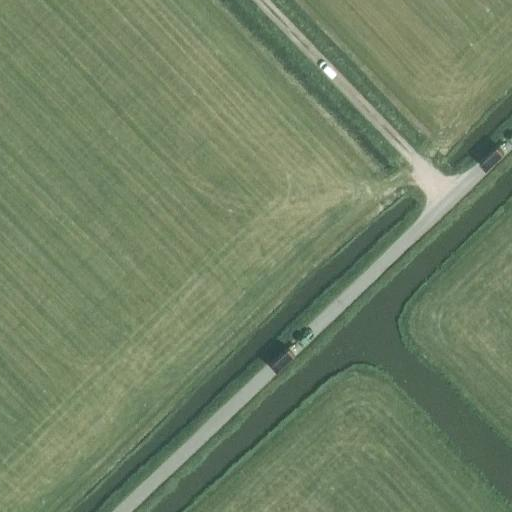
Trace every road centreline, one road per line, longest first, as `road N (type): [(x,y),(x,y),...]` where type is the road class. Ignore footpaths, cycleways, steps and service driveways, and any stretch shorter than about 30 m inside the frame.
road 1 (unclassified): [(125,511),(511,143)]
road 2 (track): [(258,0),(449,197)]
